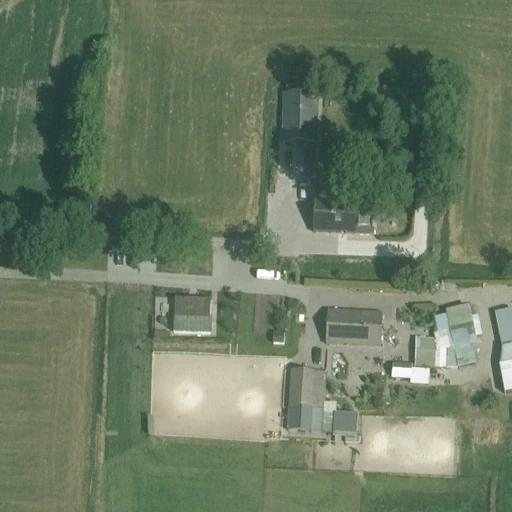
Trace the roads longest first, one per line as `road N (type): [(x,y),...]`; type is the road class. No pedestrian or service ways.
road 1 (track): [(0,271),(394,297)]
road 2 (track): [(287,243),(0,232)]
